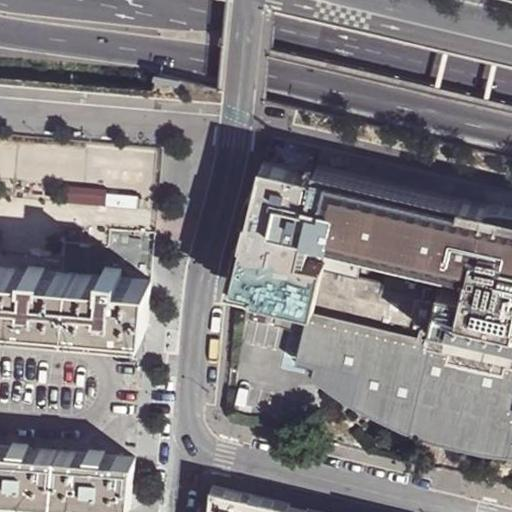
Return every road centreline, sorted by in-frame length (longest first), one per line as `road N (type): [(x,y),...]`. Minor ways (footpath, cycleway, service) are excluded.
road 1 (secondary): [(0,32),(190,57),(511,135)]
road 2 (residential): [(182,447),(199,282),(236,126),(250,0)]
road 3 (secondary): [(511,86),(218,18)]
road 4 (residential): [(452,511),(182,447)]
road 5 (tertiary): [(218,18),(134,16),(59,0)]
road 6 (secondary): [(511,32),(370,0)]
